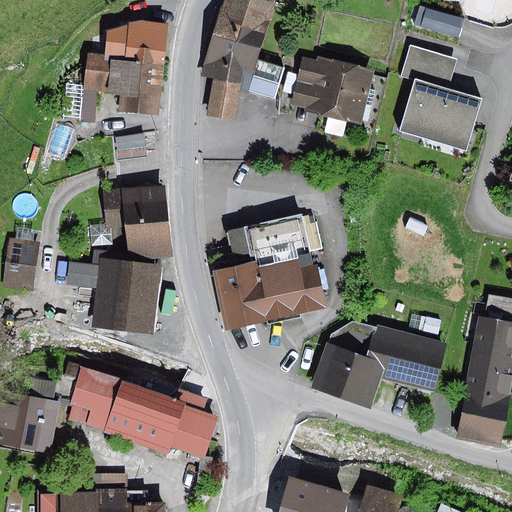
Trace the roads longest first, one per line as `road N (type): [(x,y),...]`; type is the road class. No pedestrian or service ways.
road 1 (tertiary): [(224,375),(196,302),(181,207),(184,101),(205,0)]
road 2 (residential): [(511,464),(224,375)]
road 3 (tertiary): [(234,511),(242,447),(224,375)]
